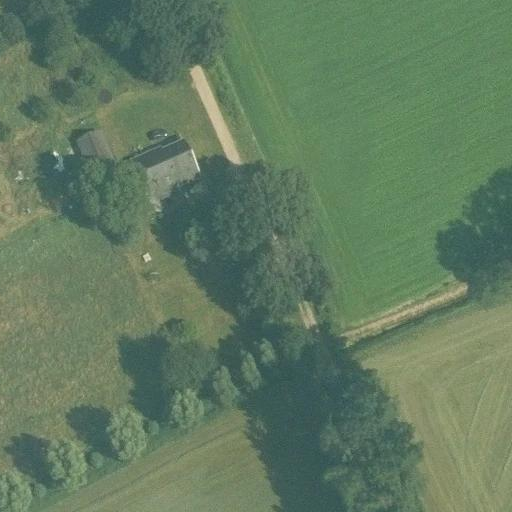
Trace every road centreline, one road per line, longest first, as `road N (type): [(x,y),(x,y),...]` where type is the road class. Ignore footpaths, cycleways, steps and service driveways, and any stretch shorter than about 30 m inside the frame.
road 1 (track): [(162,0),(324,366)]
road 2 (track): [(324,366),(388,511)]
